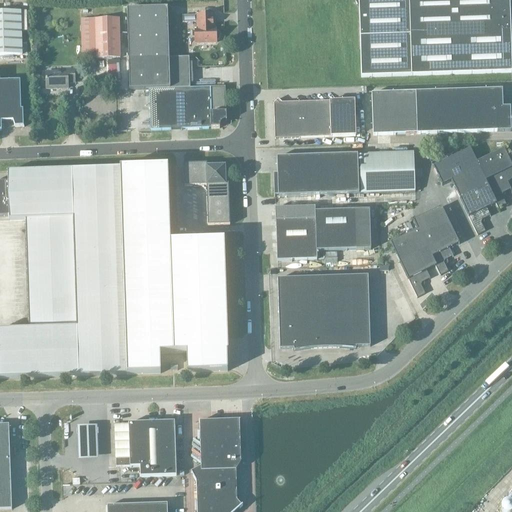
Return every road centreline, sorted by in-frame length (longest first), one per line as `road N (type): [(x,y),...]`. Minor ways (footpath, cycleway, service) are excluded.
road 1 (unclassified): [(256,392),(387,373),(511,253)]
road 2 (unclassified): [(0,155),(247,147)]
road 3 (unclassified): [(256,392),(247,147)]
road 4 (unclassified): [(43,401),(256,392)]
road 5 (primary): [(359,511),(511,365)]
road 6 (unclassified): [(247,147),(242,0)]
